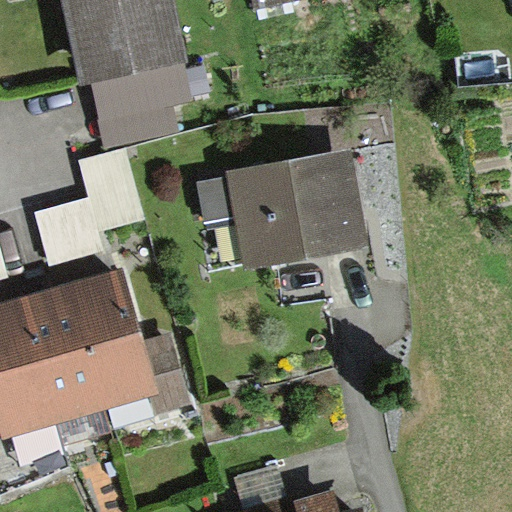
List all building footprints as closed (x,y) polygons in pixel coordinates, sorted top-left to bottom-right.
[(190,59),(175,0),(64,0),(84,84),(92,82),(107,143),(179,126),(175,106),(196,101),(187,61),(190,59)] [(90,196),(37,213),(54,267),(106,251),(100,232),(145,218),(123,145),(78,159),(90,196)] [(244,267),(371,244),(352,145),(224,169),(226,178),(194,184),(202,226),(235,220),(244,267)] [(119,272),(73,286),(110,408),(155,394),(160,411),(188,403),(167,333),(140,341),(119,272)] [(24,300),(60,425),(110,408),(73,286),(24,300)] [(24,300),(0,307),(0,422),(5,440),(60,425),(24,300)] [(363,511),(362,506),(342,511),(334,483),(290,495),(281,466),(233,479),(241,509),(229,511),(363,511)]
